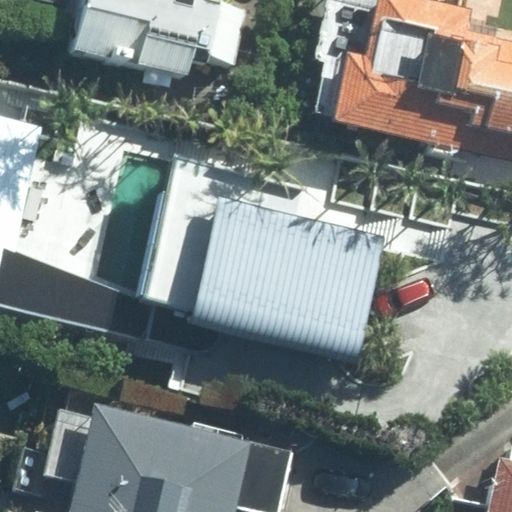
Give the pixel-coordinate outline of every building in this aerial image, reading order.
[(181,60),(228,70),(240,14),(192,4),(193,0),(70,0),(59,55),(177,80),(181,60)] [(334,57),(319,128),(511,169),(511,44),(458,34),(463,13),(401,0),(365,0),(352,61),(334,57)] [(32,131),(0,124),(0,315),(175,351),(179,334),(347,368),(374,239),(195,202),(200,177),(159,169),(132,300),(7,252),(32,131)] [(274,511),(289,448),(182,425),(180,433),(50,405),(34,480),(62,486),(56,511),(274,511)] [(511,511),(511,464),(491,459),(479,511),(511,511)]
